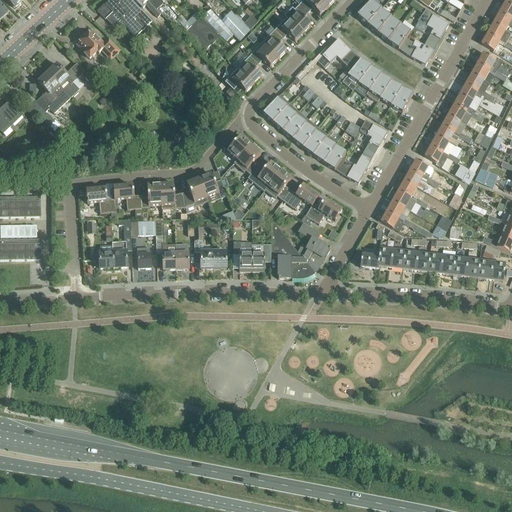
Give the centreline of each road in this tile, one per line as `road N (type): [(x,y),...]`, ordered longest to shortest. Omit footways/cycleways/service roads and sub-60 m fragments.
road 1 (primary): [(425,511),(0,430)]
road 2 (residential): [(76,297),(74,186),(184,174),(249,118)]
road 3 (primary): [(0,462),(267,511)]
road 4 (unclassified): [(323,292),(76,297)]
road 5 (residential): [(487,0),(368,210)]
road 6 (unclassified): [(511,308),(323,292)]
road 7 (residential): [(249,118),(251,106),(355,0)]
road 8 (residential): [(249,118),(315,177),(368,210)]
